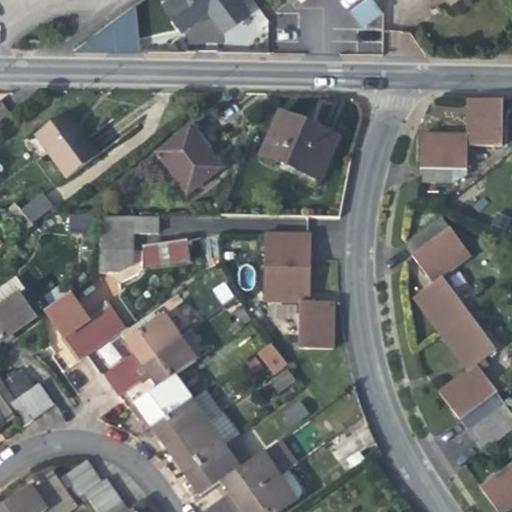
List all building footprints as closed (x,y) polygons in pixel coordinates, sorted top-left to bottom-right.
[(165,0),(165,1),(184,27),(201,15),(210,7),(225,27),(251,8),(244,0),(165,0)] [(380,10),(372,0),(363,0),(351,9),(361,23),(380,10)] [(116,17),(73,49),(141,50),(116,17)] [(465,101),(465,135),(467,135),(467,146),(501,147),(502,99),(465,99),(465,101)] [(65,112),(58,116),(69,131),(75,127),(65,112)] [(262,155),(319,179),(337,137),(311,126),(280,112),(262,155)] [(84,139),(75,127),(69,131),(58,116),(35,133),(67,177),(96,155),(84,139)] [(157,153),(186,192),(221,166),(206,146),(191,127),(157,153)] [(455,146),(467,146),(467,135),(465,135),(420,134),(419,152),(419,169),(421,169),(450,170),(455,170),(455,146)] [(455,146),(455,170),(467,170),(467,146),(455,146)] [(450,170),(421,169),(421,183),(450,183),(450,170)] [(31,223),(53,206),(41,191),(19,208),(31,223)] [(95,238),(95,215),(68,215),(68,234),(83,234),(83,238),(95,238)] [(100,251),(133,251),(134,217),(100,217),(100,251)] [(405,244),(413,255),(448,229),(440,218),(405,244)] [(421,269),(432,283),(441,277),(470,255),(450,227),(448,229),(413,255),(412,256),(421,269)] [(298,302),(312,302),(312,270),(312,234),(263,234),(263,302),(298,302)] [(140,245),(144,270),(191,262),(187,237),(140,245)] [(15,275),(8,280),(18,293),(24,288),(15,275)] [(496,351),(441,277),(432,283),(413,297),(440,334),(466,369),(475,363),(477,365),(484,359),(496,351)] [(35,318),(18,293),(8,280),(0,285),(0,323),(9,337),(18,330),(35,318)] [(211,288),(221,305),(234,298),(224,281),(211,288)] [(45,310),(62,335),(87,318),(69,293),(45,310)] [(312,302),(298,302),(298,349),(334,350),(335,302),(312,302)] [(108,303),(87,318),(62,335),(70,345),(80,360),(126,328),(108,303)] [(133,352),(141,363),(181,335),(164,312),(125,340),(131,349),(133,352)] [(0,343),(9,337),(0,323),(0,343)] [(141,363),(148,374),(154,381),(158,387),(176,375),(198,359),(181,335),(141,363)] [(264,352),(272,363),(280,357),(272,346),(264,352)] [(111,384),(141,363),(133,352),(103,374),(111,384)] [(484,359),(477,365),(481,370),(488,365),(484,359)] [(148,374),(141,363),(111,384),(118,395),(148,374)] [(459,422),(460,421),(496,394),(498,393),(481,370),(477,365),(475,363),(466,369),(436,391),(448,408),(459,422)] [(277,392),(295,381),(287,369),(269,380),(277,392)] [(15,372),(2,381),(15,400),(18,397),(28,391),(15,372)] [(192,398),(176,375),(158,387),(135,404),(152,427),(184,404),(192,398)] [(0,379),(0,396),(6,405),(15,400),(2,381),(0,380),(0,379)] [(38,383),(28,391),(43,412),(53,405),(38,383)] [(192,398),(184,404),(201,427),(223,411),(207,388),(192,398)] [(33,419),(43,412),(28,391),(18,397),(33,419)] [(511,430),(511,415),(496,394),(460,421),(483,451),(511,430)] [(0,427),(15,417),(6,405),(0,396),(0,427)] [(22,427),(33,419),(18,397),(15,400),(6,405),(15,417),(22,427)] [(291,428),(310,413),(297,398),(279,414),(291,428)] [(147,430),(152,427),(135,404),(128,408),(136,420),(139,418),(143,424),(147,430)] [(201,427),(184,404),(152,427),(160,439),(168,450),(201,427)] [(201,427),(217,450),(225,444),(239,434),(223,411),(201,427)] [(217,450),(201,427),(168,450),(177,463),(184,473),(217,450)] [(255,457),(273,481),(281,475),(293,467),(275,443),(255,457)] [(241,467),(225,444),(217,450),(184,473),(191,482),(200,496),(221,481),(241,467)] [(366,448),(359,452),(366,463),(380,452),(375,445),(367,450),(366,448)] [(355,471),(366,463),(359,452),(347,461),(355,471)] [(230,493),(239,505),(273,481),(255,457),(241,467),(221,481),(227,489),(230,493)] [(95,470),(87,460),(65,475),(73,486),(95,470)] [(503,511),(511,505),(511,461),(479,486),(478,487),(489,501),(496,511),(503,511)] [(66,511),(77,505),(73,500),(59,479),(52,470),(29,486),(4,504),(9,511),(66,511)] [(102,480),(95,470),(73,486),(80,496),(85,493),(102,480)] [(73,500),(80,496),(73,486),(65,475),(59,479),(73,500)] [(239,505),(243,511),(276,511),(297,498),(281,475),(273,481),(239,505)] [(106,477),(102,480),(85,493),(92,504),(114,489),(106,477)] [(103,511),(122,500),(114,489),(92,504),(98,511),(103,511)] [(229,511),(239,505),(230,493),(202,511),(229,511)] [(128,511),(130,511),(122,500),(103,511),(128,511)]
